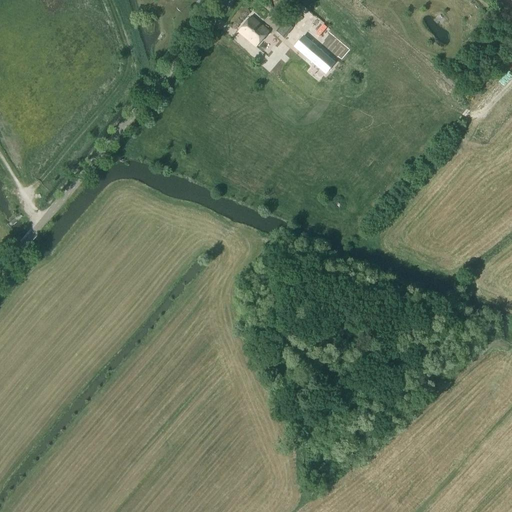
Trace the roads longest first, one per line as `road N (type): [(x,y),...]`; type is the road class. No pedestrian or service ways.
road 1 (unclassified): [(0,269),(227,0)]
road 2 (track): [(109,0),(126,48),(124,74),(26,197)]
